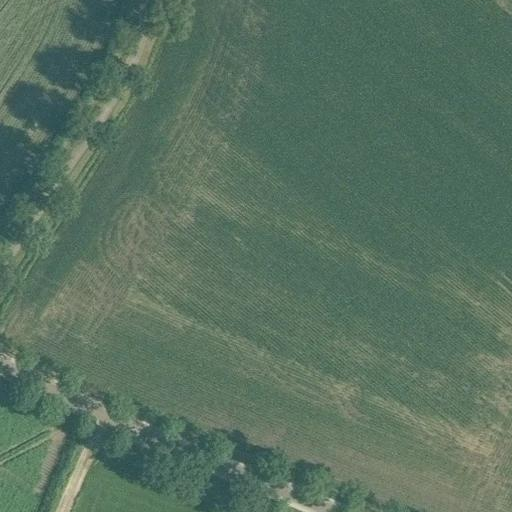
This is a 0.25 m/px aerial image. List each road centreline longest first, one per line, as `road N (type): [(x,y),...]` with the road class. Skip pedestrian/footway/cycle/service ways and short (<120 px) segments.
road 1 (unclassified): [(319,511),(100,425),(0,371)]
road 2 (unclassified): [(0,270),(116,93),(151,0)]
